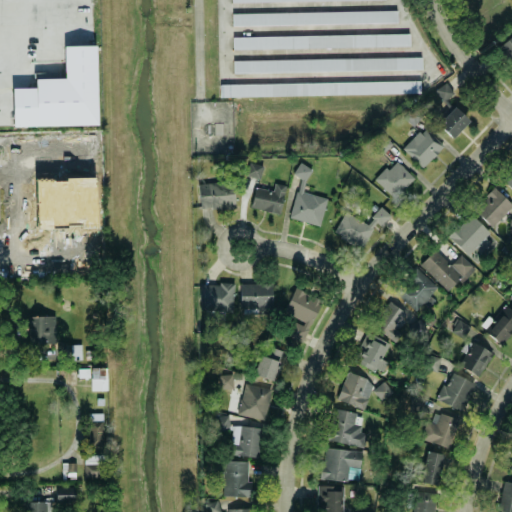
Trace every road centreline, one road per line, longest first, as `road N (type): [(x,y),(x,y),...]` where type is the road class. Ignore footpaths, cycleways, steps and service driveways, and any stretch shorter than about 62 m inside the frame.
road 1 (residential): [(511,121),(357,283),(328,329),(291,442),(286,511)]
road 2 (tertiary): [(430,0),(458,51),(511,112)]
road 3 (residential): [(511,385),(482,444),(466,511)]
